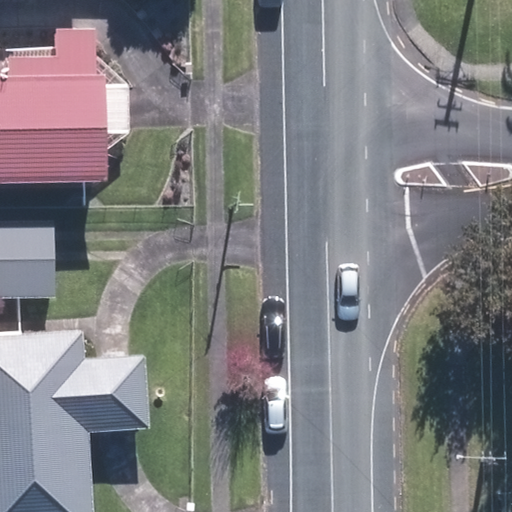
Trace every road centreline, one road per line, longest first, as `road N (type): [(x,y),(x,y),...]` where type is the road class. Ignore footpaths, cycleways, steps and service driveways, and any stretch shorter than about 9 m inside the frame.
road 1 (residential): [(326,198),(333,511)]
road 2 (residential): [(323,0),(326,198)]
road 3 (residential): [(511,186),(326,198)]
